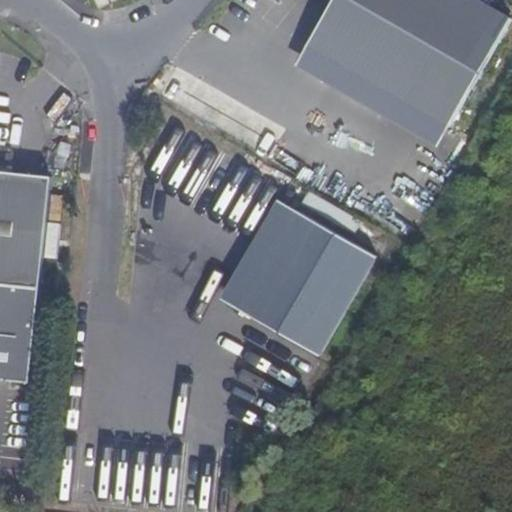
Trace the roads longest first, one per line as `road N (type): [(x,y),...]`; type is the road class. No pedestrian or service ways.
road 1 (primary): [(377,511),(415,421),(511,274)]
road 2 (unclassified): [(12,0),(79,39),(130,53),(200,0)]
road 3 (unknown): [(130,53),(184,107),(181,170)]
